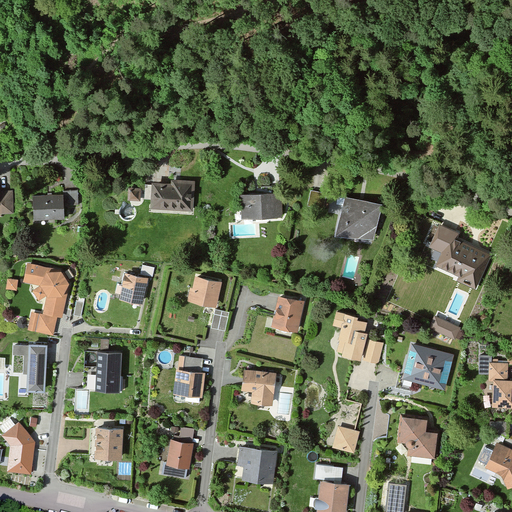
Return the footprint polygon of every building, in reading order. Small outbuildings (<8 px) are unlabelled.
[(171,181),(152,180),(150,207),(193,210),(195,180),(171,178),(171,181)] [(141,187),(128,186),(127,199),(140,200),(141,187)] [(0,211),(14,211),(14,188),(0,188),(0,211)] [(63,193),(34,194),(35,220),(64,218),(64,205),(79,204),(79,189),(63,190),(63,193)] [(281,189),(240,192),(242,218),(282,215),(281,189)] [(331,194),(310,190),(307,211),(328,214),(331,194)] [(345,196),(335,231),(374,238),(382,200),(345,196)] [(458,232),(437,224),(427,249),(441,254),(435,268),(459,277),(457,282),(476,289),(490,254),(455,240),(458,232)] [(23,280),(40,283),(32,288),(39,299),(46,295),(43,312),(31,310),(28,328),(53,334),(57,315),(63,316),(70,282),(62,269),(27,261),(23,280)] [(145,278),(122,273),(117,300),(140,305),(145,278)] [(18,279),(7,277),(6,288),(17,289),(18,279)] [(220,282),(193,277),(191,289),(188,288),(185,303),(214,309),(220,282)] [(270,327),(297,333),(304,302),(277,296),(270,327)] [(226,327),(229,309),(215,307),(212,324),(226,327)] [(344,347),(342,353),(362,357),(368,331),(365,330),(368,319),(357,316),(357,313),(336,308),(333,322),(342,324),(337,345),(344,347)] [(457,328),(433,317),(428,329),(452,340),(457,328)] [(385,341),(370,337),(365,358),(380,361),(385,341)] [(29,344),(13,343),(13,353),(24,354),(23,373),(27,373),(27,389),(45,390),(48,342),(29,341),(29,344)] [(100,353),(96,353),(93,391),(117,392),(119,354),(108,353),(108,342),(101,342),(100,353)] [(451,355),(409,345),(400,379),(443,389),(451,355)] [(175,370),(173,370),(172,395),(201,397),(203,373),(200,373),(201,358),(176,356),(175,370)] [(509,361),(489,360),(489,379),(493,379),(492,405),(511,405),(511,377),(508,378),(509,361)] [(274,373),(241,370),(239,392),(250,393),(249,405),(271,406),(274,373)] [(426,420),(399,417),(396,444),(408,445),(407,456),(434,459),(436,434),(425,433),(426,420)] [(33,473),(37,440),(19,419),(1,434),(10,445),(7,470),(33,473)] [(360,430),(337,425),(332,447),(355,452),(360,430)] [(123,427),(97,426),(96,457),(122,458),(123,427)] [(178,440),(169,439),(166,464),(191,467),(194,441),(192,441),(193,427),(180,426),(178,440)] [(511,485),(511,448),(497,441),(486,466),(501,473),(509,487),(511,485)] [(276,450),(237,446),(235,467),(238,468),(237,474),(242,475),(241,482),(272,485),(276,450)] [(316,511),(329,511),(345,511),(348,482),(342,481),(343,466),(316,463),(315,478),(319,478),(316,511)] [(401,511),(405,486),(386,484),(383,511),(401,511)]
